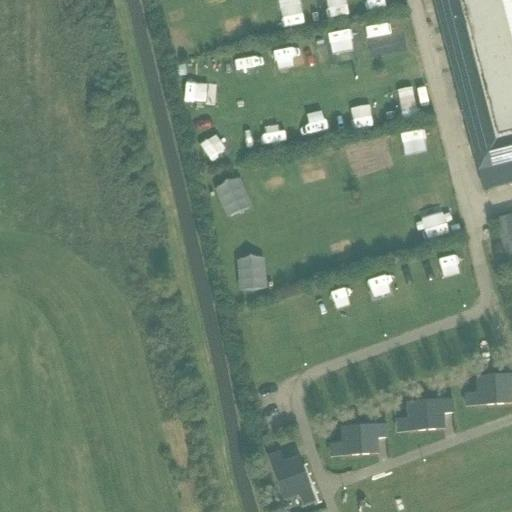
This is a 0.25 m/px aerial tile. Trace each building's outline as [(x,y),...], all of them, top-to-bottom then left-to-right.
[(511,0),(431,0),(442,42),(475,173),(511,164),(511,0)] [(303,3),(284,6),(288,28),(307,24),(303,3)] [(365,103),(345,107),(349,129),(370,126),(365,103)] [(302,141),(321,139),(318,120),(299,122),(302,141)] [(205,155),(221,143),(209,127),(194,139),(205,155)] [(355,146),(360,167),(375,164),(371,143),(355,146)] [(304,162),(308,181),(323,178),(319,159),(304,162)] [(266,169),(268,200),(289,199),(287,168),(266,169)] [(511,214),(497,218),(511,290),(511,214)] [(379,276),(382,297),(405,293),(402,272),(379,276)] [(332,288),(341,328),(369,322),(360,282),(332,288)] [(292,323),(314,317),(308,297),(286,303),(292,323)] [(511,389),(511,377),(510,378),(510,377),(476,379),(477,408),(511,405),(510,390),(511,389)] [(441,403),(407,406),(409,434),(444,431),(442,415),(453,415),(452,402),(441,403)] [(375,427),(340,430),(343,459),(377,456),(376,440),(386,439),(385,427),(375,428),(375,427)] [(280,455),(269,459),(272,469),(272,470),(283,502),(311,492),(299,460),(284,465),(280,455)]
